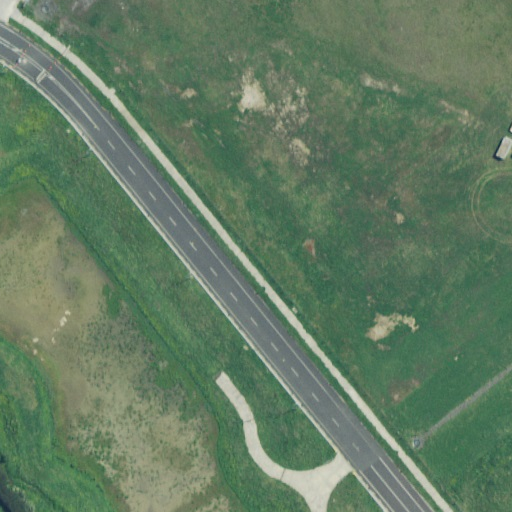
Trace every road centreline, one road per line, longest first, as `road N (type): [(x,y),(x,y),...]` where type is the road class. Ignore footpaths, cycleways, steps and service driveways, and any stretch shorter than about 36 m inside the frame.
road 1 (unclassified): [(0,28),(57,66),(412,511)]
road 2 (track): [(330,472),(297,478),(272,465),(219,377)]
